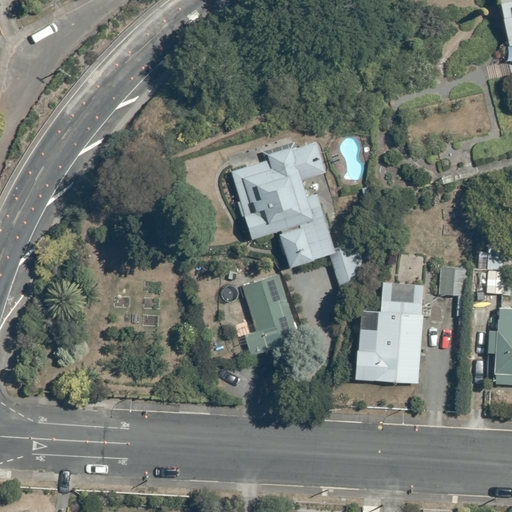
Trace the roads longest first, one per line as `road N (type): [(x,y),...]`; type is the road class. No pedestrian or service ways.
road 1 (residential): [(511,464),(0,435)]
road 2 (unclassified): [(202,0),(138,51),(72,129),(22,204),(0,256)]
